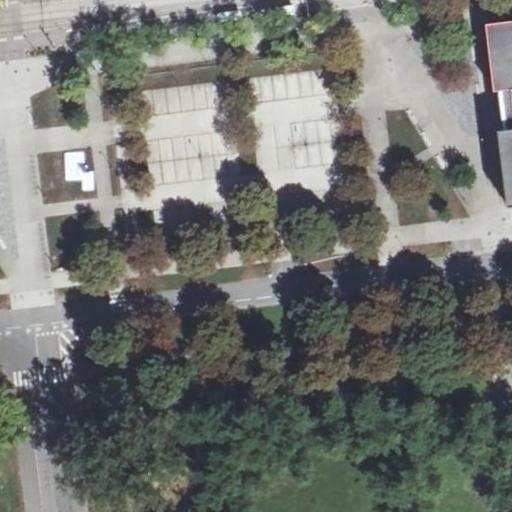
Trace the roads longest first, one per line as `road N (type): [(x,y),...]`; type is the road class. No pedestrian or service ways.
road 1 (unclassified): [(511,258),(31,312)]
road 2 (unclassified): [(0,16),(4,139),(31,312)]
road 3 (unclassified): [(31,312),(58,511)]
